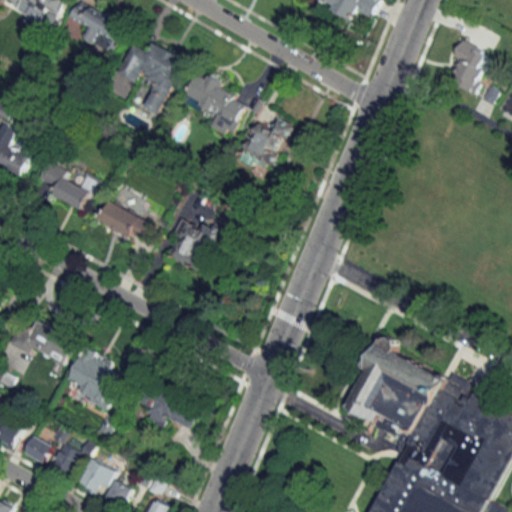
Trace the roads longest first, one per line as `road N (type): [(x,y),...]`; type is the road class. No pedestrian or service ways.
road 1 (residential): [(210,511),(419,0)]
road 2 (residential): [(266,377),(0,230)]
road 3 (residential): [(376,106),(190,0)]
